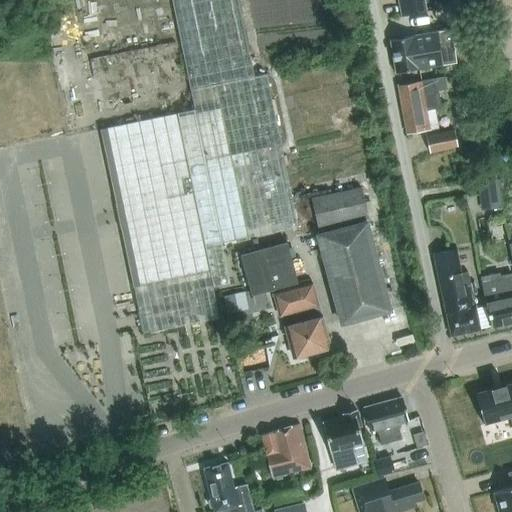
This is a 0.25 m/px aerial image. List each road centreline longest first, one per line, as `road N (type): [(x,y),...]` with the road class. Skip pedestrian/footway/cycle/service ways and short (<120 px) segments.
road 1 (unclassified): [(0,509),(166,445),(416,371)]
road 2 (unclassified): [(448,360),(373,0)]
road 3 (unclassified): [(460,511),(416,371)]
